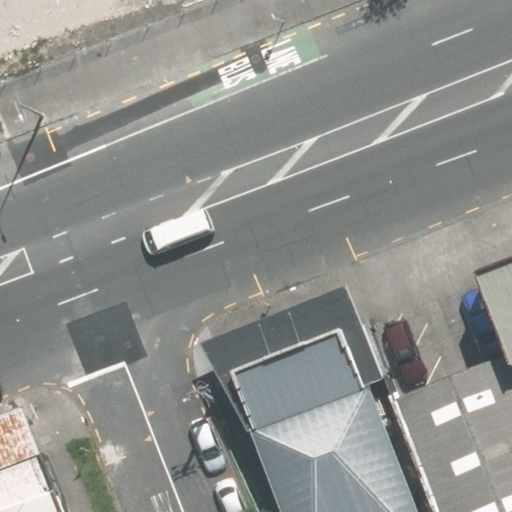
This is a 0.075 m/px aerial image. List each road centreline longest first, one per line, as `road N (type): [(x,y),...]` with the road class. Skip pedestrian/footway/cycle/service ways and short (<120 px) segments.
road 1 (primary): [(79,241),(511,74)]
road 2 (residential): [(184,511),(79,241)]
